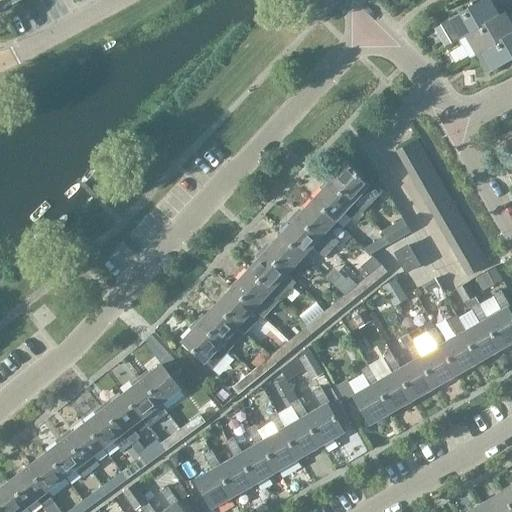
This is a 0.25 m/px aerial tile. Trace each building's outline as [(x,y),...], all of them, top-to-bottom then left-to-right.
[(499,17),(498,16),(488,0),(481,0),(440,25),(451,44),(459,40),(465,36),(499,17)] [(511,26),(504,13),(498,16),(499,17),(465,36),(459,40),(470,58),(476,55),(477,55),(483,51),(482,51),(511,33),(511,26)] [(511,33),(482,51),(483,51),(494,71),(511,60),(511,33)] [(416,141),(396,153),(401,162),(421,150),(416,141)] [(428,160),(421,150),(401,162),(407,173),(428,160)] [(433,170),(428,160),(407,173),(413,182),(433,170)] [(346,165),(329,183),(362,214),(363,213),(382,192),(372,182),(367,186),(346,165)] [(439,181),(433,170),(413,182),(419,193),(439,181)] [(446,191),(439,181),(419,193),(425,203),(446,191)] [(362,214),(329,183),(312,201),(335,221),(343,212),(356,224),(364,214),(363,213),(362,214)] [(451,201),(446,191),(425,203),(431,213),(451,201)] [(335,221),(312,201),(297,218),(331,251),(338,243),(325,231),(335,221)] [(457,212),(451,201),(431,213),(437,224),(457,212)] [(464,223),(457,212),(437,224),(443,235),(464,223)] [(331,251),(297,218),(280,236),(301,257),(311,246),(324,259),(331,251)] [(382,231),(385,236),(383,237),(388,244),(409,232),(402,221),(382,231)] [(470,233),(464,223),(443,235),(449,245),(470,233)] [(476,243),(470,233),(449,245),(455,255),(476,243)] [(280,236),(264,253),(286,274),(301,257),(280,236)] [(370,254),(388,244),(383,237),(364,248),(370,254)] [(482,253),(476,243),(455,255),(461,266),(482,253)] [(405,273),(418,265),(407,246),(394,253),(405,273)] [(286,274),(264,253),(247,271),(279,301),(296,283),(286,274)] [(488,264),(482,253),(461,266),(467,276),(488,264)] [(361,268),(368,275),(362,281),(367,288),(386,272),(374,257),(361,268)] [(253,309),(261,316),(263,319),(279,301),(247,271),(231,288),(253,309)] [(382,288),(393,308),(407,299),(396,279),(382,288)] [(444,298),(434,280),(422,287),(426,295),(432,291),(434,295),(435,294),(439,301),(444,298)] [(362,281),(344,296),(349,303),(367,288),(362,281)] [(479,323),(465,331),(463,333),(480,362),(502,349),(484,320),(486,319),(477,303),(467,284),(455,291),(463,304),(466,303),(470,308),(479,323)] [(261,316),(253,309),(231,288),(215,306),(244,334),(261,316)] [(500,311),(486,319),(484,320),(502,349),(511,343),(511,316),(507,308),(509,307),(499,290),(491,295),(500,311)] [(349,303),(344,296),(325,311),(331,318),(349,303)] [(454,337),(443,344),(440,345),(457,375),(480,362),(463,333),(465,331),(449,303),(438,310),(454,337)] [(228,351),(244,334),(215,306),(198,324),(228,351)] [(331,318),(325,311),(306,327),(312,334),(331,318)] [(370,322),(364,312),(354,318),(359,328),(370,322)] [(228,351),(198,324),(181,342),(203,362),(204,361),(212,369),(228,351)] [(312,334),(306,327),(288,342),(294,349),(312,334)] [(435,349),(421,356),(418,358),(435,387),(457,375),(440,345),(443,344),(434,328),(426,333),(435,349)] [(414,361),(399,370),(397,371),(413,400),(435,387),(418,358),(421,356),(413,341),(405,346),(414,361)] [(288,342),(279,349),(271,356),(269,357),(275,364),(294,349),(288,342)] [(271,356),(263,350),(251,363),(256,368),(251,372),(257,379),(275,364),(269,357),(271,356)] [(391,413),(413,400),(397,371),(399,370),(390,354),(382,358),(391,374),(378,382),(376,383),(391,413)] [(160,365),(141,380),(160,405),(179,390),(160,365)] [(362,371),(363,374),(348,384),(346,381),(336,387),(344,401),(352,396),(369,425),(391,413),(376,383),(378,382),(369,367),(362,371)] [(237,395),(257,379),(251,372),(232,388),(237,395)] [(160,405),(141,380),(122,395),(141,420),(160,405)] [(321,408),(307,416),(305,417),(321,445),(343,432),(328,405),(330,404),(320,387),(312,392),(321,408)] [(299,420),(286,428),(283,429),(300,457),(321,445),(305,417),(307,416),(298,400),(292,389),(284,393),(299,420)] [(141,420),(122,395),(103,409),(131,445),(140,438),(131,427),(141,420)] [(131,445),(103,409),(84,424),(103,449),(114,441),(122,452),(131,445)] [(277,433),(263,441),(261,442),(277,470),(300,457),(283,429),(286,428),(276,412),(268,417),(277,433)] [(199,415),(179,429),(185,437),(204,422),(199,415)] [(103,449),(84,424),(65,439),(90,472),(99,465),(93,457),(103,449)] [(255,446),(242,454),(240,455),(255,483),(277,470),(261,442),(263,441),(254,425),(246,430),(255,446)] [(165,451),(185,437),(179,429),(159,444),(165,451)] [(234,458),(220,466),(217,468),(234,496),(255,483),(240,455),(242,454),(232,437),(224,442),(234,458)] [(90,472),(65,439),(46,454),(65,478),(76,470),(83,478),(90,472)] [(165,451),(159,444),(141,458),(146,465),(165,451)] [(211,509),(234,496),(217,468),(220,466),(210,450),(203,455),(212,471),(195,481),(211,509)] [(65,478),(46,454),(27,468),(46,493),(65,478)] [(146,465),(141,458),(121,473),(127,480),(146,465)] [(27,508),(38,499),(45,508),(53,502),(46,493),(27,468),(7,483),(27,508)] [(127,480),(121,473),(102,487),(107,494),(127,480)] [(7,483),(0,488),(0,511),(21,511),(27,508),(7,483)] [(146,503),(133,485),(123,492),(135,510),(146,503)] [(167,488),(160,493),(171,507),(163,511),(182,511),(177,505),(187,497),(187,496),(179,485),(170,492),(167,488)] [(511,511),(511,486),(500,493),(511,511)] [(107,494),(102,487),(83,501),(88,508),(107,494)] [(511,511),(500,493),(479,505),(483,511),(511,511)] [(82,511),(88,508),(83,501),(68,511),(82,511)] [(143,511),(155,511),(148,502),(140,508),(143,511)]
